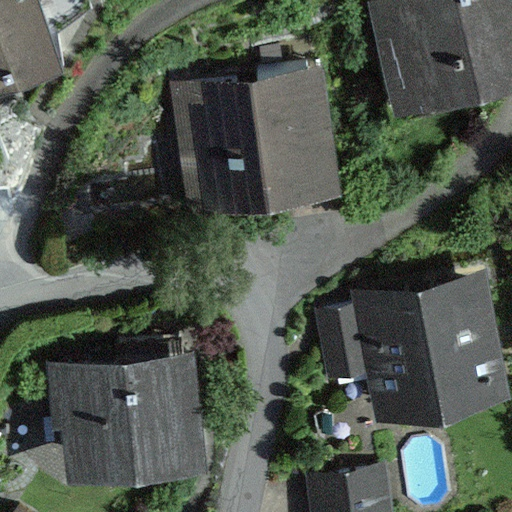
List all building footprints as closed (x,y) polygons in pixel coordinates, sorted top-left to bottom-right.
[(0,0),(0,70),(58,46),(38,0),(0,0)] [(511,66),(511,0),(365,0),(389,97),(511,66)] [(348,168),(326,46),(171,74),(193,196),(348,168)] [(350,277),(353,290),(316,298),(329,361),(367,353),(377,403),(511,375),(511,365),(489,249),(350,277)] [(199,441),(184,325),(38,345),(47,406),(54,405),(61,459),(199,441)] [(392,511),(385,453),(306,462),(312,511),(392,511)]
